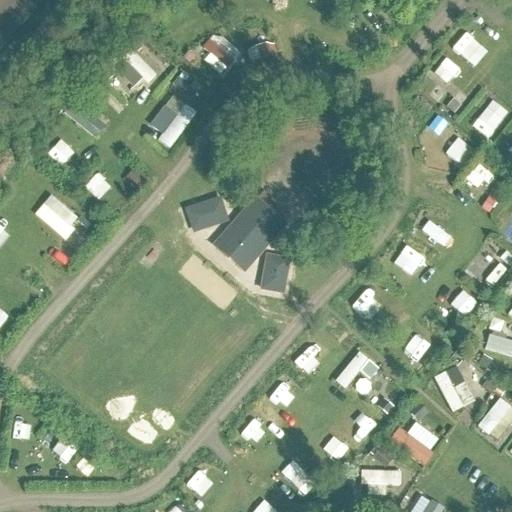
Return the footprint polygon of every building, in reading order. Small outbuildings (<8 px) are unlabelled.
[(450,32),(457,46),(477,36),(471,22),(450,32)] [(317,48),(334,63),(348,46),(331,31),(317,48)] [(438,60),(447,63),(448,60),(465,65),(468,52),(442,45),(438,60)] [(203,46),(191,67),(209,78),(222,57),(203,46)] [(423,76),(446,85),(453,69),(430,59),(423,76)] [(77,134),(86,110),(67,103),(58,126),(77,134)] [(155,103),(142,125),(164,139),(178,117),(155,103)] [(406,139),(413,147),(432,132),(425,123),(406,139)] [(511,168),(511,167),(511,140),(503,135),(490,157),(511,168)] [(433,137),(418,153),(436,169),(451,153),(433,137)] [(448,187),(464,203),(482,185),(465,170),(448,187)] [(75,193),(92,213),(102,205),(84,185),(75,193)] [(229,225),(221,199),(184,210),(191,236),(229,225)] [(216,248),(243,271),(280,227),(253,204),(216,248)] [(98,234),(89,227),(85,231),(85,237),(91,242),(98,234)] [(51,255),(63,247),(56,237),(44,245),(51,255)] [(473,252),(459,268),(483,289),(498,272),(473,252)] [(290,261),(264,256),(258,294),(284,298),(290,261)] [(365,335),(377,317),(358,304),(346,322),(365,335)] [(511,360),(511,347),(475,337),(472,348),(511,360)] [(425,339),(407,355),(414,363),(432,347),(425,339)] [(345,357),(322,386),(334,395),(357,366),(345,357)] [(511,384),(502,374),(494,381),(511,400),(511,384)] [(462,400),(454,385),(443,390),(434,375),(422,381),(439,412),(462,400)] [(355,380),(349,392),(359,398),(366,387),(355,380)] [(383,401),(376,409),(385,416),(392,409),(383,401)] [(486,442),(509,416),(491,401),(480,414),(485,418),(474,432),(486,442)] [(357,438),(368,428),(345,404),(334,414),(357,438)] [(418,405),(409,413),(418,423),(427,414),(418,405)] [(8,421),(1,433),(15,443),(23,431),(8,421)] [(411,430),(405,442),(419,449),(425,437),(411,430)] [(386,432),(377,445),(413,470),(422,456),(386,432)] [(319,435),(306,449),(322,464),(335,450),(319,435)] [(380,450),(372,459),(383,469),(391,460),(380,450)] [(182,484),(202,496),(213,478),(192,466),(182,484)] [(407,511),(432,511),(433,511),(413,501),(407,511)]
